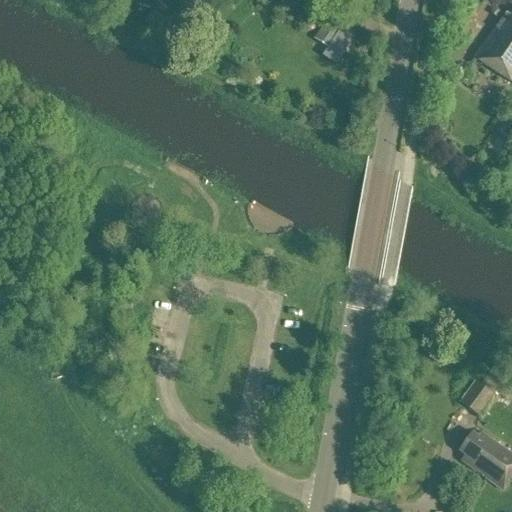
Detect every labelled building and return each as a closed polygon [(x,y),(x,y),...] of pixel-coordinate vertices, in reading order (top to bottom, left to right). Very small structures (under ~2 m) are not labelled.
[(511,13),(510,17),(506,15),(495,31),(493,30),(474,57),(511,83),(511,13)] [(173,29),(171,32),(181,40),(184,36),(190,28),(193,23),(183,16),(173,29)] [(332,49),(344,29),(345,28),(330,18),(316,39),(332,49)] [(479,418),(493,397),(480,388),(473,383),(459,404),(479,418)] [(511,480),(511,457),(495,445),(481,435),(478,440),(472,436),(459,454),(465,458),(461,464),(503,494),(511,480)]
